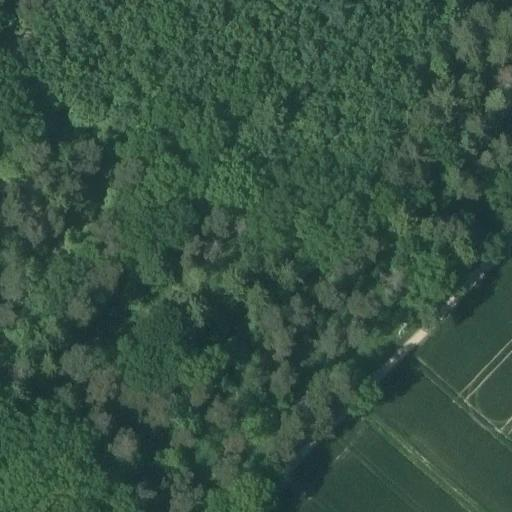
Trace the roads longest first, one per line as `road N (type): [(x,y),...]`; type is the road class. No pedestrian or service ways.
road 1 (track): [(466,281),(117,152),(0,133)]
road 2 (track): [(511,234),(247,511)]
road 3 (track): [(347,407),(466,511)]
